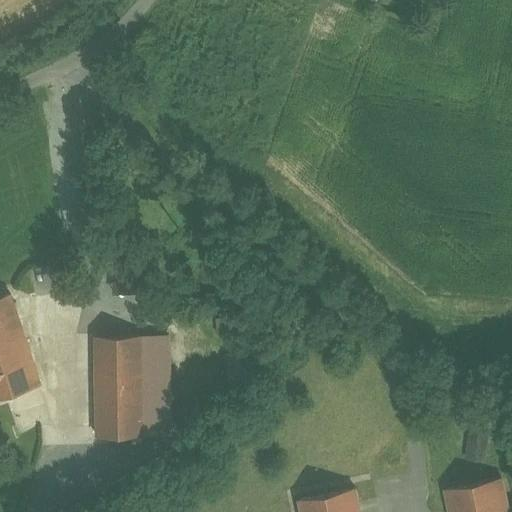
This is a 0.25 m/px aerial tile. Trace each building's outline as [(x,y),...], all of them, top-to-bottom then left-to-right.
[(65,264),(48,267),(52,295),(69,292),(65,264)] [(48,267),(31,269),(35,297),(52,295),(48,267)] [(11,293),(0,296),(0,397),(41,384),(11,293)] [(158,335),(96,336),(97,436),(160,435),(158,335)] [(488,428),(470,426),(467,458),(485,460),(488,428)] [(508,511),(501,477),(445,488),(450,511),(508,511)] [(360,511),(356,487),(299,499),(301,511),(360,511)]
